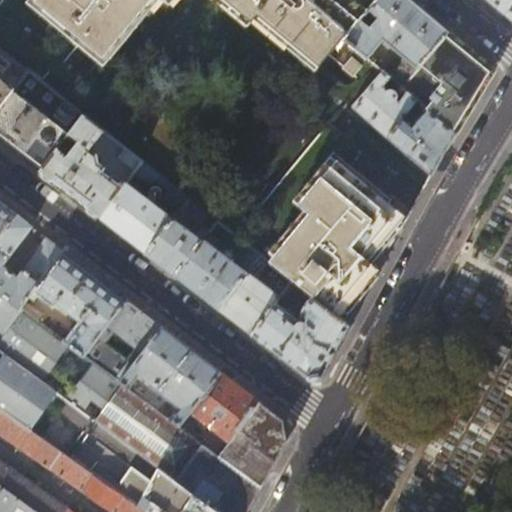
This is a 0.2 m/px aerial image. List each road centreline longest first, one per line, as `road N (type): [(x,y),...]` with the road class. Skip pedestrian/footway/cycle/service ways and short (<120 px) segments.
road 1 (residential): [(323,419),(0,172)]
road 2 (residential): [(511,88),(323,419)]
